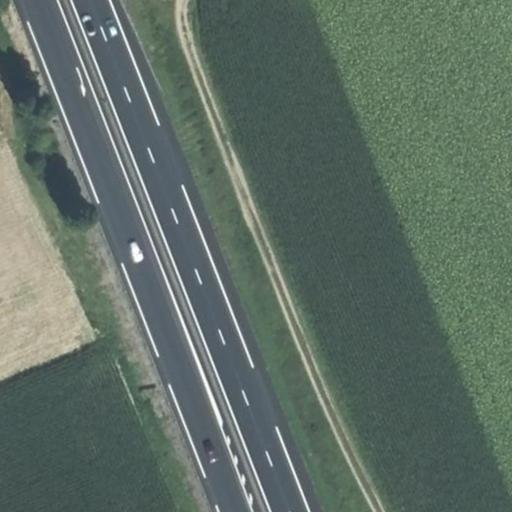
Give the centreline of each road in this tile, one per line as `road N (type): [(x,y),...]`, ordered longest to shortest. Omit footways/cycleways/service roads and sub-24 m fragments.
road 1 (track): [(186,0),(180,26),(334,427),(379,511)]
road 2 (trunk): [(290,511),(90,0)]
road 3 (trunk): [(37,0),(235,511)]
